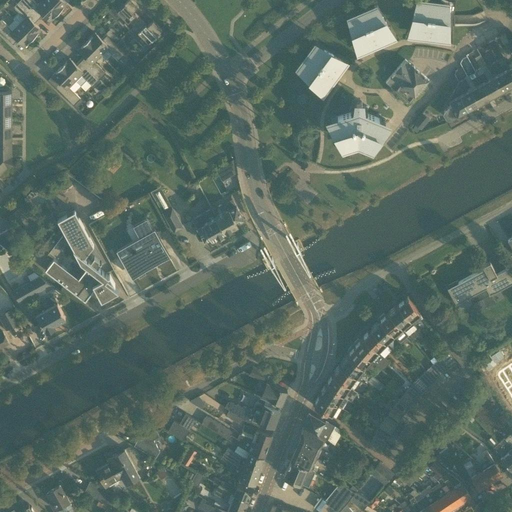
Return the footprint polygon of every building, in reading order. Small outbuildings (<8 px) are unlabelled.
[(34,22),(38,18),(20,0),(19,0),(13,7),(25,18),(19,24),(33,38),(41,29),(34,22)] [(50,21),(58,13),(45,0),(42,0),(38,5),(33,0),(20,0),(38,18),(43,14),(50,21)] [(45,0),(58,13),(67,4),(62,0),(45,0)] [(124,24),(129,29),(139,19),(135,14),(135,13),(133,11),(139,6),(132,0),(127,0),(124,3),(120,0),(118,0),(112,6),(122,15),(117,20),(123,26),(124,24)] [(441,3),(423,1),(413,0),(380,5),(371,9),(354,16),(345,20),(319,41),(313,49),(310,52),(304,61),(302,64),(299,69),(310,80),(310,81),(316,84),(322,89),(329,80),(331,82),(336,75),(341,79),(351,111),(346,112),(337,115),(331,117),(332,121),(336,131),(335,131),(336,133),(358,126),(378,135),(380,133),(379,133),(383,124),(383,123),(385,119),(379,117),(374,115),(365,111),(367,107),(362,107),(361,101),(356,101),(355,107),(354,107),(345,76),(339,72),(336,70),(342,62),(343,63),(361,49),(360,48),(369,44),(370,47),(382,42),(381,39),(390,35),(390,36),(413,33),(413,32),(422,33),(422,36),(435,38),(435,34),(445,35),(448,21),(447,5),(441,4),(441,3)] [(1,19),(0,19),(0,31),(13,44),(17,40),(24,47),(33,38),(19,24),(13,30),(1,19)] [(139,19),(129,29),(138,38),(141,35),(148,42),(152,38),(154,40),(160,34),(158,32),(161,29),(153,20),(147,26),(145,23),(144,24),(139,19)] [(125,54),(109,38),(107,35),(102,40),(95,32),(86,41),(101,55),(106,60),(112,54),(118,60),(125,54)] [(503,44),(509,41),(505,33),(499,36),(503,44)] [(493,39),(487,42),(497,60),(499,63),(511,86),(511,85),(511,65),(509,67),(493,39)] [(95,61),(101,55),(86,41),(78,50),(85,57),(81,61),(99,79),(106,73),(95,61)] [(93,86),(99,79),(81,61),(77,65),(70,58),(61,66),(80,86),(86,79),(93,86)] [(394,89),(409,102),(414,96),(415,96),(429,79),(414,66),(413,67),(405,59),(391,75),(393,76),(393,77),(400,83),(394,89)] [(497,60),(491,63),(497,74),(492,77),(500,92),(511,86),(499,63),(497,60)] [(59,82),(55,87),(74,105),(80,98),(74,92),(80,86),(61,66),(52,75),(59,82)] [(477,75),(489,97),(500,92),(492,77),(487,79),(481,68),(475,72),(477,75)] [(470,89),(478,103),(489,97),(477,75),(475,72),(467,76),(473,87),(470,89)] [(460,95),(468,109),(478,103),(470,89),(473,87),(467,76),(461,80),(463,83),(460,84),(464,92),(460,95)] [(461,80),(458,81),(457,83),(449,99),(450,100),(449,100),(452,105),(446,108),(443,113),(446,117),(451,118),(468,109),(460,95),(464,92),(460,84),(463,83),(461,80)] [(0,90),(0,102),(11,102),(11,91),(0,90)] [(0,113),(11,113),(11,102),(0,102),(0,113)] [(0,124),(11,125),(11,113),(0,113),(0,124)] [(421,129),(423,126),(417,121),(414,124),(421,129)] [(0,136),(11,136),(11,125),(0,124),(0,136)] [(0,147),(11,148),(11,136),(0,136),(0,147)] [(0,147),(0,156),(12,161),(12,155),(11,155),(11,148),(0,147)] [(109,169),(110,170),(110,169),(110,168),(117,160),(110,154),(102,163),(109,169)] [(0,156),(0,167),(2,170),(7,165),(8,166),(12,161),(0,156)] [(232,159),(215,169),(217,173),(225,169),(229,176),(235,173),(232,159)] [(216,216),(225,232),(238,225),(237,224),(244,220),(237,206),(235,207),(231,199),(227,201),(231,209),(229,210),(229,209),(216,215),(216,216)] [(184,227),(172,207),(162,212),(173,233),(184,227)] [(216,216),(216,215),(211,207),(202,212),(202,213),(192,218),(196,227),(197,229),(196,233),(199,239),(203,240),(204,242),(211,238),(212,239),(225,232),(216,216)] [(94,245),(89,237),(75,210),(57,220),(80,261),(87,266),(78,277),(54,257),(47,266),(49,268),(48,270),(45,268),(77,293),(85,300),(95,287),(101,300),(119,290),(105,280),(107,278),(115,284),(110,274),(108,275),(98,267),(102,262),(101,262),(100,263),(99,261),(100,260),(94,256),(90,261),(84,257),(94,245)] [(132,264),(137,273),(138,274),(139,276),(146,273),(145,270),(144,270),(144,269),(152,264),(151,263),(168,254),(169,256),(170,256),(154,228),(152,229),(146,219),(132,227),(129,228),(136,239),(117,250),(117,249),(116,250),(125,264),(132,278),(133,277),(127,267),(132,264)] [(0,232),(0,242),(7,248),(16,237),(7,229),(0,232)] [(55,231),(54,231),(42,247),(43,247),(43,246),(49,251),(47,254),(48,254),(63,235),(62,235),(61,237),(54,232),(55,231)] [(477,272),(450,286),(459,302),(467,298),(467,299),(470,298),(469,297),(486,288),(489,294),(499,288),(511,281),(511,272),(509,266),(496,273),(490,261),(476,269),(477,272)] [(13,291),(19,302),(51,285),(40,276),(13,291)] [(291,294),(315,281),(314,279),(290,292),(291,294)] [(35,311),(28,314),(29,317),(34,326),(41,322),(46,331),(56,326),(55,324),(66,318),(57,302),(53,295),(46,299),(48,304),(44,306),(43,303),(34,308),(35,311)] [(397,304),(411,321),(414,324),(423,317),(407,296),(407,297),(408,298),(405,300),(404,298),(398,304),(397,304)] [(395,306),(388,311),(388,312),(407,334),(408,334),(416,327),(414,324),(411,321),(397,304),(398,306),(396,308),(395,306)] [(12,307),(0,313),(0,319),(6,330),(21,322),(12,307)] [(387,315),(386,314),(385,314),(383,313),(379,317),(380,319),(379,319),(380,319),(379,320),(394,336),(394,335),(400,341),(407,334),(388,312),(389,313),(387,315)] [(377,322),(371,328),(386,343),(394,336),(379,320),(380,321),(378,323),(377,322)] [(368,330),(362,336),(363,336),(362,337),(378,351),(379,351),(384,356),(391,349),(386,343),(371,328),(370,328),(372,330),(370,332),(368,330)] [(0,347),(9,342),(3,331),(0,332),(0,347)] [(378,351),(362,337),(363,338),(361,340),(360,339),(359,340),(358,338),(353,344),(371,360),(375,364),(382,356),(378,352),(378,351)] [(350,353),(348,356),(363,368),(371,360),(353,344),(348,350),(349,351),(348,352),(350,353)] [(440,358),(449,368),(456,362),(448,351),(440,358)] [(343,363),(341,365),(357,377),(363,368),(348,356),(346,355),(341,361),(343,363)] [(449,368),(440,358),(433,364),(442,374),(449,368)] [(498,375),(498,376),(498,377),(511,397),(511,363),(499,372),(499,373),(498,373),(498,374),(498,375)] [(335,372),(334,375),(353,389),(360,379),(341,365),(339,364),(334,371),(335,372)] [(433,364),(426,370),(435,380),(442,374),(433,364)] [(263,380),(266,371),(255,366),(253,365),(253,366),(249,374),(263,380)] [(435,380),(426,370),(419,377),(428,386),(433,382),(435,380)] [(327,384),(325,383),(347,398),(350,400),(356,391),(353,389),(334,375),(332,373),(327,381),(329,382),(327,384)] [(428,386),(419,377),(412,384),(422,393),(424,391),(428,386)] [(281,405),(285,395),(286,393),(287,391),(280,388),(281,387),(275,384),(267,381),(260,396),(268,399),(281,405)] [(341,407),(347,398),(325,383),(325,384),(320,391),(322,392),(321,395),(319,394),(341,407)] [(406,391),(416,399),(422,393),(412,384),(406,391)] [(400,398),(410,406),(412,403),(416,399),(406,391),(400,398)] [(335,417),(341,407),(319,394),(314,401),(316,402),(315,405),(313,404),(313,405),(335,417)] [(408,409),(410,406),(400,398),(394,406),(404,414),(408,409)] [(253,410),(228,401),(224,406),(259,426),(261,422),(273,427),(280,410),(275,408),(264,404),(262,403),(258,402),(257,402),(256,402),(255,403),(255,404),(253,410)] [(404,414),(394,406),(388,413),(399,421),(404,414)] [(498,417),(503,423),(505,421),(509,426),(511,423),(511,420),(505,412),(507,411),(505,408),(500,412),(502,414),(498,417)] [(475,418),(472,415),(467,410),(461,416),(467,421),(468,419),(471,422),(475,418)] [(246,421),(247,420),(235,413),(229,411),(226,416),(241,424),(243,419),(246,421)] [(309,411),(302,427),(326,439),(328,440),(335,444),(342,430),(335,427),(336,425),(309,411)] [(195,419),(194,418),(185,413),(179,423),(189,429),(195,419)] [(202,423),(236,444),(247,451),(248,451),(249,451),(264,457),(267,447),(258,443),(258,442),(252,440),(252,439),(239,434),(237,438),(230,434),(232,431),(206,415),(202,423)] [(383,421),(394,428),(397,423),(386,416),(383,421)] [(189,429),(179,423),(174,420),(168,430),(183,439),(189,429)] [(151,421),(137,429),(134,431),(139,439),(135,445),(152,455),(156,448),(154,447),(157,445),(153,439),(159,435),(151,421)] [(379,427),(390,434),(394,428),(383,421),(379,427)] [(242,431),(241,434),(240,433),(239,434),(252,439),(252,440),(258,442),(258,443),(267,447),(272,435),(256,429),(257,429),(244,424),(242,431)] [(449,432),(454,436),(459,430),(454,426),(449,432)] [(322,448),(326,439),(302,427),(302,428),(304,429),(302,434),(301,433),(299,438),(322,448)] [(499,442),(502,445),(511,456),(511,435),(510,434),(505,439),(504,437),(499,442)] [(374,435),(371,441),(381,449),(386,441),(374,435)] [(436,441),(428,446),(429,447),(437,459),(453,448),(444,435),(436,441)] [(322,448),(299,438),(295,448),(317,458),(322,448)] [(511,471),(511,470),(511,456),(502,445),(499,442),(494,446),(497,449),(503,456),(500,458),(511,470),(511,471)] [(458,446),(455,449),(463,458),(466,455),(458,446)] [(246,459),(243,456),(227,447),(224,452),(232,457),(244,465),(259,471),(264,457),(249,451),(246,459)] [(104,486),(108,484),(121,477),(125,483),(139,476),(124,448),(112,455),(114,460),(99,467),(103,474),(99,476),(104,486)] [(290,458),(308,466),(313,470),(316,471),(321,460),(317,458),(295,448),(290,458)] [(475,460),(479,464),(490,481),(501,474),(490,456),(491,456),(487,449),(481,453),(483,455),(475,460)] [(255,483),(259,471),(244,465),(232,457),(224,452),(220,457),(237,468),(241,471),(239,477),(255,483)] [(431,458),(424,452),(419,458),(426,464),(431,458)] [(306,486),(313,470),(308,466),(290,458),(283,475),(301,483),(300,484),(306,486)] [(412,464),(420,471),(424,466),(416,459),(412,464)] [(370,472),(384,484),(393,473),(379,461),(370,472)] [(474,467),(477,473),(471,477),(479,488),(490,481),(479,464),(474,467)] [(405,471),(413,478),(418,473),(409,466),(405,471)] [(168,474),(163,467),(156,472),(161,479),(168,474)] [(445,475),(462,500),(471,494),(465,486),(461,483),(453,475),(447,471),(445,475)] [(403,472),(399,477),(410,486),(415,481),(403,472)] [(437,480),(440,484),(442,488),(454,506),(462,500),(445,475),(441,477),(437,480)] [(212,481),(219,484),(248,502),(254,486),(239,480),(235,488),(221,480),(214,477),(212,481)] [(115,494),(104,488),(90,480),(84,491),(109,505),(115,494)] [(437,480),(434,482),(429,485),(446,511),(454,506),(442,488),(439,490),(436,486),(440,484),(437,480)] [(50,500),(54,509),(69,501),(65,493),(60,484),(47,491),(51,499),(50,500)] [(214,493),(220,496),(228,500),(229,499),(231,499),(227,511),(229,511),(243,511),(248,502),(219,484),(214,493)] [(343,484),(341,487),(339,490),(338,489),(336,492),(333,490),(329,495),(326,499),(329,500),(326,503),(338,511),(345,504),(349,499),(351,496),(354,492),(343,484)] [(424,495),(435,511),(444,511),(446,511),(429,485),(421,491),(424,495)] [(299,509),(308,511),(309,511),(315,496),(306,492),(299,509)] [(423,511),(435,511),(424,495),(416,501),(423,511)] [(351,496),(349,499),(357,506),(360,502),(351,496)] [(375,496),(368,505),(372,509),(380,500),(375,496)] [(423,511),(416,501),(413,496),(409,498),(417,511),(416,511),(423,511)] [(9,507),(11,511),(34,511),(31,506),(30,507),(29,504),(24,506),(21,499),(10,505),(11,506),(9,507)] [(400,511),(411,511),(405,501),(400,504),(397,506),(400,511)] [(204,502),(201,509),(208,511),(212,511),(215,507),(204,502)] [(400,511),(397,506),(394,502),(388,507),(391,510),(393,509),(395,511),(400,511)]
